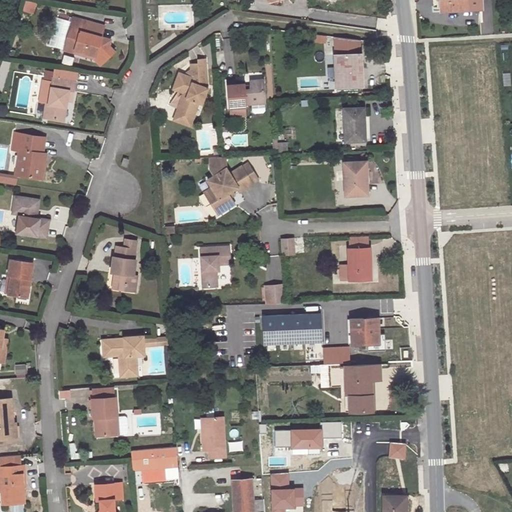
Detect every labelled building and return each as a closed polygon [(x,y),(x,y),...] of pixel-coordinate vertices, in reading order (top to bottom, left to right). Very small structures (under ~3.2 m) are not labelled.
[(28,0),(26,0),(25,11),(36,13),(38,2),(28,0)] [(487,0),(445,0),(446,9),(487,8),(487,0)] [(99,37),(101,31),(103,19),(83,14),(82,19),(72,17),(69,31),(73,32),(77,39),(75,48),(85,50),(86,47),(97,50),(104,57),(115,45),(109,39),(99,37)] [(69,31),(65,45),(75,48),(77,39),(73,32),(69,31)] [(111,33),(101,31),(99,37),(109,39),(111,33)] [(326,37),(317,35),(317,44),(325,45),(326,37)] [(336,56),(359,55),(359,42),(336,38),(336,56)] [(86,47),(85,50),(96,53),(101,59),(104,57),(97,50),(86,47)] [(63,62),(73,65),(75,56),(65,53),(63,62)] [(335,56),(336,88),(362,87),(361,55),(359,55),(336,56),(335,56)] [(183,93),(177,108),(181,110),(177,120),(189,125),(197,103),(201,104),(208,87),(206,59),(199,59),(199,63),(191,63),(191,70),(188,71),(183,75),(179,73),(172,89),(183,93)] [(65,86),(70,87),(73,68),(50,65),(45,99),(42,99),(40,113),(58,115),(59,102),(63,102),(64,96),(65,86)] [(241,83),(228,85),(228,108),(243,107),(243,103),(252,103),(264,103),(263,79),(250,80),(251,88),(242,89),(241,83)] [(264,103),(252,103),(252,110),(255,113),(262,113),(265,110),(264,103)] [(0,105),(0,114),(8,114),(8,105),(0,105)] [(173,119),(177,120),(181,110),(177,108),(173,119)] [(344,109),(345,142),(366,142),(364,109),(344,109)] [(46,134),(14,131),(11,151),(17,151),(15,175),(18,175),(42,179),(47,154),(44,153),(46,134)] [(291,137),(283,137),(284,148),(292,148),(291,137)] [(210,172),(214,179),(221,190),(215,195),(222,206),(237,195),(234,189),(231,184),(235,182),(240,179),(243,183),(256,175),(256,174),(260,171),(252,157),(247,161),(245,158),(233,166),(229,160),(210,172)] [(345,163),(346,196),(368,195),(367,163),(345,163)] [(18,175),(15,175),(0,173),(0,183),(17,185),(18,175)] [(221,190),(214,179),(208,184),(215,195),(221,190)] [(15,192),(12,210),(18,211),(16,229),(46,233),(48,215),(36,214),(32,213),(33,205),(37,206),(38,195),(15,192)] [(167,234),(176,232),(175,225),(166,227),(167,234)] [(109,259),(106,270),(122,274),(123,272),(129,274),(132,265),(128,263),(132,248),(130,248),(135,229),(125,226),(122,235),(115,233),(113,242),(111,242),(108,253),(111,254),(109,259)] [(365,235),(350,240),(352,246),(367,242),(365,235)] [(282,239),(283,255),(297,255),(296,238),(282,239)] [(220,249),(233,249),(232,240),(203,241),(204,280),(218,280),(218,263),(221,263),(221,257),(220,256),(220,249)] [(344,263),(344,281),(371,280),(371,248),(349,248),(349,263),(344,263)] [(220,256),(221,257),(233,257),(233,249),(220,249),(220,256)] [(10,256),(8,272),(11,273),(9,292),(28,294),(33,259),(10,256)] [(122,274),(106,270),(105,274),(127,280),(129,274),(123,272),(122,274)] [(265,303),(284,302),(283,284),(264,285),(265,303)] [(265,317),(267,345),(322,341),(320,314),(265,317)] [(378,319),(352,320),(353,345),(379,344),(378,319)] [(126,333),(105,334),(107,351),(121,350),(123,372),(139,371),(138,351),(147,351),(146,341),(145,332),(145,330),(127,331),(126,333)] [(156,332),(157,341),(170,340),(169,331),(156,332)] [(145,332),(146,341),(157,341),(156,332),(145,332)] [(349,363),(348,348),(325,348),(325,364),(349,363)] [(16,364),(16,377),(28,376),(27,364),(16,364)] [(332,387),(331,364),(311,365),(312,377),(320,376),(321,387),(332,387)] [(383,365),(342,366),(342,381),(350,381),(351,411),(375,411),(374,381),(383,381),(383,365)] [(96,413),(97,413),(101,414),(102,433),(129,431),(132,428),(131,416),(128,413),(120,414),(118,393),(117,393),(117,384),(95,385),(96,393),(95,396),(96,413)] [(11,396),(0,396),(0,436),(12,436),(11,420),(13,420),(11,396)] [(211,455),(228,454),(225,413),(202,415),(204,447),(210,447),(211,455)] [(342,437),(341,421),(320,422),(320,429),(275,430),(275,447),(308,446),(308,454),(320,454),(320,446),(321,446),(321,438),(323,438),(342,437)] [(405,443),(391,442),(390,456),(404,457),(405,443)] [(133,450),(134,467),(141,467),(164,465),(178,464),(177,446),(133,450)] [(0,454),(0,465),(24,464),(23,453),(0,454)] [(0,473),(0,474),(2,491),(2,503),(24,502),(22,486),(21,473),(25,473),(24,464),(0,465),(0,473)] [(164,465),(141,467),(143,479),(165,477),(164,465)] [(288,472),(272,473),(272,511),(283,511),(284,506),(294,506),(294,505),(303,505),(303,488),(288,489),(288,472)] [(237,509),(255,508),(254,496),(253,474),(235,476),(237,509)] [(123,483),(96,485),(97,502),(101,502),(101,511),(116,511),(116,501),(124,500),(123,483)] [(403,496),(384,495),(383,511),(405,511),(406,504),(403,504),(403,496)] [(254,496),(255,508),(265,507),(265,496),(254,496)]
